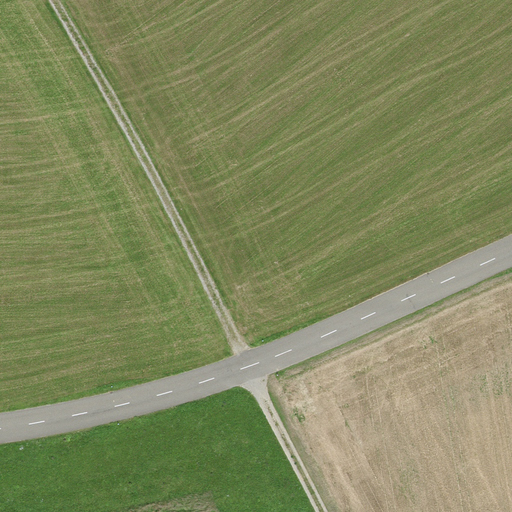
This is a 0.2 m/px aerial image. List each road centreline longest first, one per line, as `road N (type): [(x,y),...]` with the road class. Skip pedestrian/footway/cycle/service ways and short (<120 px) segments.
road 1 (track): [(51,0),(154,178),(318,511)]
road 2 (tertiary): [(0,428),(82,416),(247,372),(511,252)]
